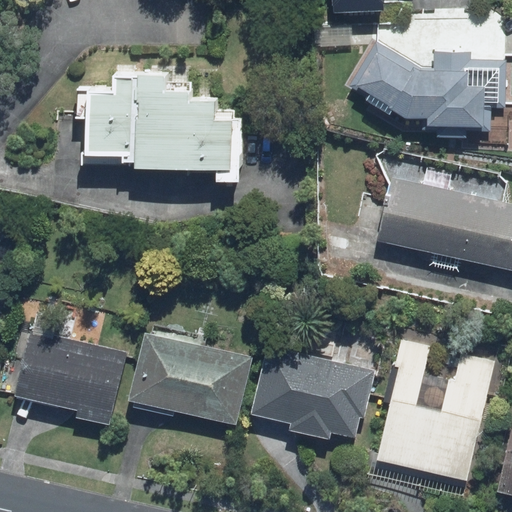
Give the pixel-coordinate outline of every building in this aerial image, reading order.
[(320,0),(321,16),(377,14),(376,0),(320,0)] [(375,47),(344,90),(399,124),(419,123),(419,133),(477,133),(478,117),(503,117),(504,66),(470,65),(467,55),(430,53),(426,69),(414,69),(375,47)] [(118,172),(221,171),(223,124),(206,122),(205,106),(181,106),(180,98),(156,97),(156,82),(105,81),(104,96),(80,96),(77,158),(120,158),(118,172)] [(370,244),(511,273),(511,206),(389,180),(370,244)] [(27,332),(11,398),(71,412),(69,419),(104,427),(127,355),(27,332)] [(139,335),(122,405),(233,429),(251,360),(139,335)] [(401,341),(372,461),(462,482),(490,365),(459,357),(453,383),(446,381),(438,413),(416,408),(430,348),(401,341)] [(264,346),(247,416),(286,425),(284,432),(323,441),(325,436),(351,442),(357,421),(361,422),(373,371),(264,346)] [(511,415),(491,495),(511,499),(511,415)]
